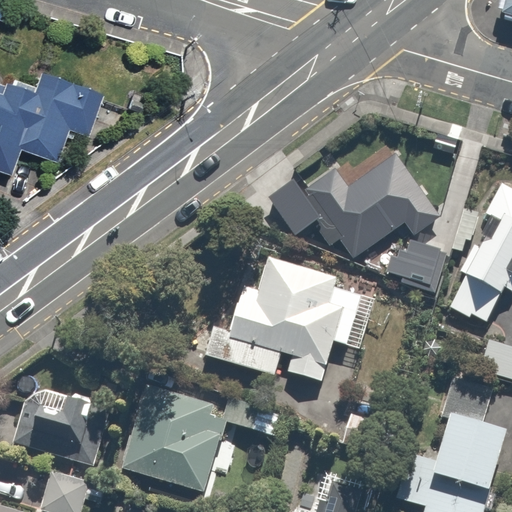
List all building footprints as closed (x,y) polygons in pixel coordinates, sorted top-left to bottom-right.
[(0,188),(11,193),(25,153),(52,162),(63,131),(98,143),(111,106),(47,84),(22,76),(15,94),(0,89),(0,188)] [(340,171),(309,191),(353,263),(413,227),(418,235),(446,217),(407,154),(387,167),(385,164),(349,186),(340,171)] [(471,277),(454,308),(490,328),(507,297),(511,299),(511,188),(497,181),(480,212),(497,222),(489,235),(492,236),(484,249),(480,247),(465,274),(471,277)] [(459,258),(415,245),(405,283),(449,295),(459,258)] [(240,329),(220,324),(210,361),(284,382),(291,355),(302,358),(297,373),(326,381),(338,341),(360,347),(374,300),(347,292),(349,283),(278,263),(269,290),(253,285),(240,329)] [(511,345),(494,340),(485,374),(511,381),(511,345)] [(442,416),(456,419),(445,465),(409,456),(398,502),(433,510),(432,511),(496,511),(511,449),(511,432),(489,427),(499,387),(451,376),(442,416)] [(242,402),(157,381),(134,475),(218,497),(242,402)] [(45,386),(19,403),(11,437),(102,459),(116,403),(45,386)] [(409,397),(349,398),(349,444),(409,443),(409,397)] [(332,511),(366,511),(373,489),(342,480),(332,511)] [(33,511),(0,503),(0,511),(33,511)]
